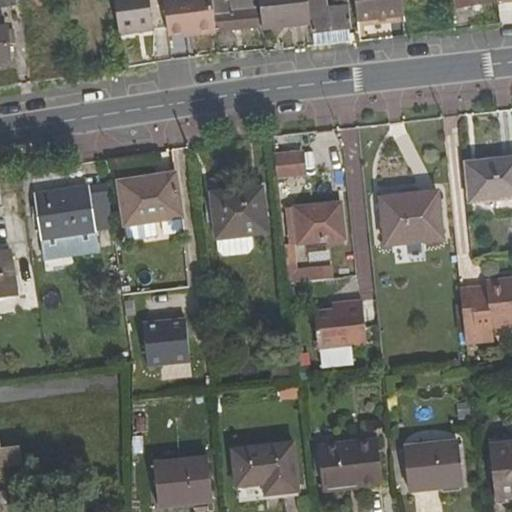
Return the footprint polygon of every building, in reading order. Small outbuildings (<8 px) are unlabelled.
[(112,0),(116,38),(165,33),(160,0),(112,0)] [(160,0),(165,33),(165,35),(179,33),(212,30),(209,0),(208,0),(160,0)] [(212,30),(213,33),(255,28),(252,8),(229,11),(227,0),(211,0),(209,0),(212,30)] [(256,0),(261,33),(307,27),(303,0),(256,0)] [(303,0),(307,27),(308,35),(348,30),(345,6),(325,8),(323,0),(303,0)] [(351,0),(354,22),(402,16),(400,0),(351,0)] [(453,0),(454,8),(493,4),(493,0),(453,0)] [(500,2),(503,24),(511,23),(511,0),(502,0),(503,1),(500,2)] [(0,63),(9,63),(7,45),(14,44),(12,30),(7,30),(6,25),(0,25),(0,63)] [(179,42),(213,38),(213,33),(212,30),(179,33),(179,42)] [(303,175),(301,153),(273,156),(276,178),(303,175)] [(469,203),(511,198),(511,159),(466,164),(469,203)] [(124,225),(181,217),(175,174),(118,182),(124,225)] [(113,229),(106,184),(34,196),(41,241),(113,229)] [(215,241),(267,235),(263,189),(211,194),(215,241)] [(385,246),(443,240),(438,192),(380,198),(385,246)] [(298,245),(345,240),(342,203),(294,208),(298,245)] [(333,282),(333,266),(295,267),(294,245),(285,245),(286,283),(333,282)] [(0,299),(17,297),(10,250),(0,251),(0,299)] [(459,291),(465,345),(492,342),(491,331),(511,328),(511,279),(486,283),(486,288),(459,291)] [(314,312),(318,348),(366,343),(362,301),(346,302),(347,309),(314,312)] [(183,318),(140,322),(144,366),(187,362),(183,318)] [(0,478),(5,478),(4,467),(22,465),(20,447),(1,449),(0,439),(0,478)] [(322,490),(382,485),(378,441),(318,446),(322,490)] [(408,492),(463,486),(458,442),(403,447),(408,492)] [(238,499),(298,492),(294,444),(233,451),(238,499)] [(495,500),(511,498),(511,444),(489,447),(495,500)] [(157,508),(213,502),(208,458),(153,463),(157,508)]
